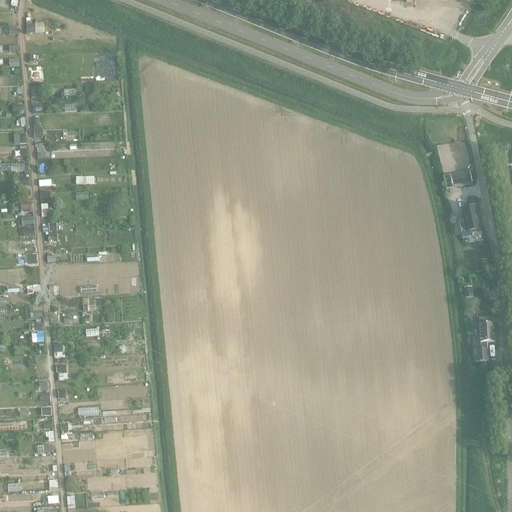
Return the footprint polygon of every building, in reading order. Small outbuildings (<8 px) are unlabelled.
[(384,0),(353,0),(352,4),(384,16),(389,2),(384,0)] [(27,34),(43,34),(42,24),(32,24),(32,19),(26,19),(27,34)] [(0,27),(1,39),(14,38),(13,26),(0,27)] [(29,145),(27,133),(15,135),(17,147),(29,145)] [(84,147),(85,158),(100,157),(100,146),(84,147)] [(470,172),(451,176),(453,186),(461,185),(472,182),(470,172)] [(476,208),(462,211),(466,234),(481,231),(476,208)] [(18,241),(20,253),(36,250),(34,239),(18,241)] [(85,288),(85,297),(104,296),(103,286),(85,288)] [(471,288),(464,289),(465,299),(472,298),(471,288)] [(30,319),(43,319),(42,311),(30,311),(30,319)] [(479,320),(481,351),(474,351),(475,364),(489,363),(488,350),(487,350),(487,343),(495,343),(494,325),(493,325),(493,319),(479,320)] [(22,327),(23,337),(38,334),(36,325),(22,327)] [(55,358),(62,358),(62,353),(63,353),(62,345),(54,345),(55,358)] [(80,437),(81,449),(97,448),(96,436),(80,437)]
